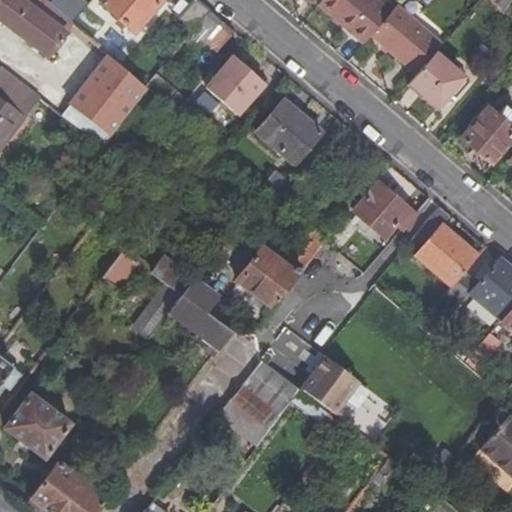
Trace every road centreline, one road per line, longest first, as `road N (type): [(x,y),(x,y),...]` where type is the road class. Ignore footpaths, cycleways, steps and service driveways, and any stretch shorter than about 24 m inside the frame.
road 1 (residential): [(511,237),(236,0)]
road 2 (unknown): [(122,511),(256,349)]
road 3 (unknown): [(451,184),(316,335)]
